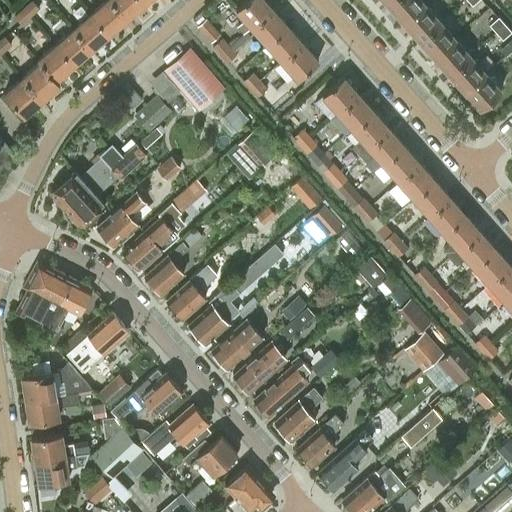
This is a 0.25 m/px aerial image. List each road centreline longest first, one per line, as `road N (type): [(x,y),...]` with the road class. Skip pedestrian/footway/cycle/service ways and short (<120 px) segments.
road 1 (residential): [(13,225),(104,275),(303,499)]
road 2 (residential): [(13,225),(23,188),(67,116),(200,0)]
road 3 (residential): [(471,172),(319,0)]
